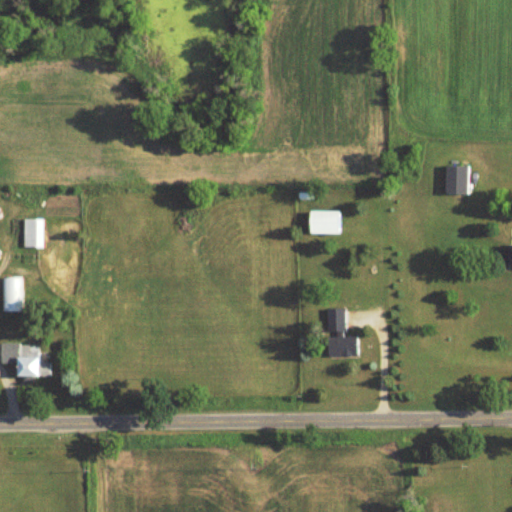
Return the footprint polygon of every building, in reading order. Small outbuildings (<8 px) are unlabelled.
[(443,166),(443,194),(467,194),(467,166),(443,166)] [(341,211),(313,211),(313,234),(341,234),(341,211)] [(45,219),(26,219),(26,247),(45,247),(45,219)] [(22,278),(4,278),(4,312),(22,312),(22,278)] [(347,309),(329,309),(329,356),(358,356),(358,336),(346,336),(347,309)] [(2,363),(19,363),(20,377),(51,376),(51,363),(41,363),(41,351),(30,351),(29,343),(2,343),(2,363)]
